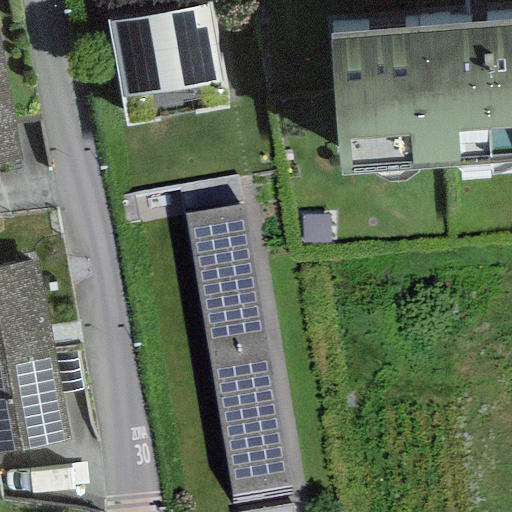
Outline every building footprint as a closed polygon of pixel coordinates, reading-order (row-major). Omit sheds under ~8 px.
[(208,0),(161,0),(107,11),(127,112),(227,92),(208,0)] [(511,0),(329,16),(340,153),(511,138),(511,0)] [(0,39),(0,155),(20,152),(0,39)] [(206,366),(267,356),(243,215),(182,225),(206,366)] [(38,253),(0,259),(0,441),(69,429),(38,253)] [(267,356),(206,366),(229,509),(290,498),(267,356)]
